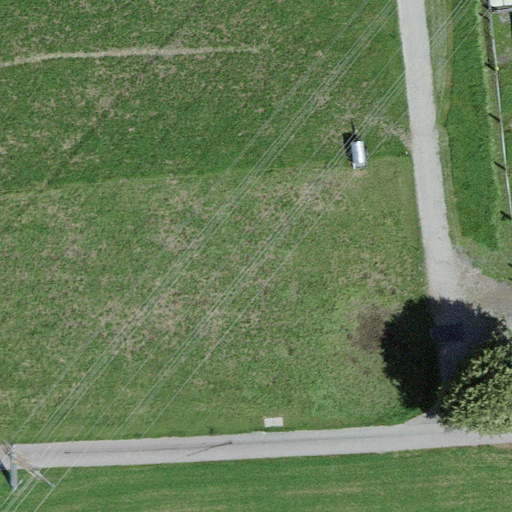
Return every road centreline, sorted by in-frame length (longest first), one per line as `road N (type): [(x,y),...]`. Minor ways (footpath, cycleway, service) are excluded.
road 1 (residential): [(0,461),(511,435)]
road 2 (track): [(446,437),(406,0)]
